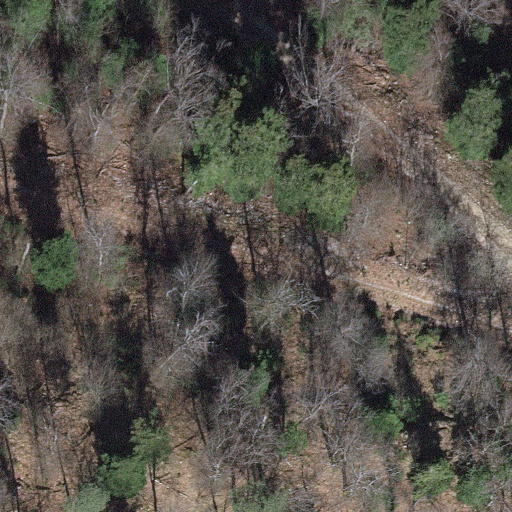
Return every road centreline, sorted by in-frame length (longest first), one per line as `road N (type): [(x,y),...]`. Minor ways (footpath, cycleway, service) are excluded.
road 1 (track): [(0,182),(269,254),(511,336)]
road 2 (track): [(511,242),(223,0)]
